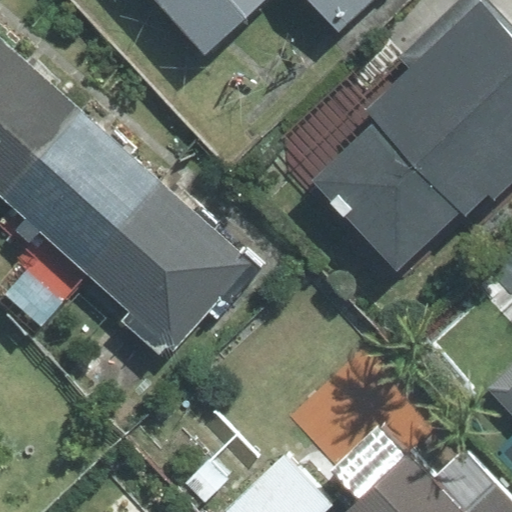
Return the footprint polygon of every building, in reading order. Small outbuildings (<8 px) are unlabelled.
[(377,0),(165,0),(216,56),(277,0),(308,0),(340,34),(377,0)] [(511,177),(511,18),(495,0),(467,0),(377,81),(397,104),(337,158),(425,255),(511,177)] [(272,255),(0,6),(0,191),(180,356),(272,255)] [(68,298),(21,253),(0,274),(0,294),(38,330),(68,298)] [(511,511),(511,465),(455,404),(348,500),(358,511),(511,511)] [(285,443),(223,501),(233,511),(321,511),(337,498),(285,443)]
